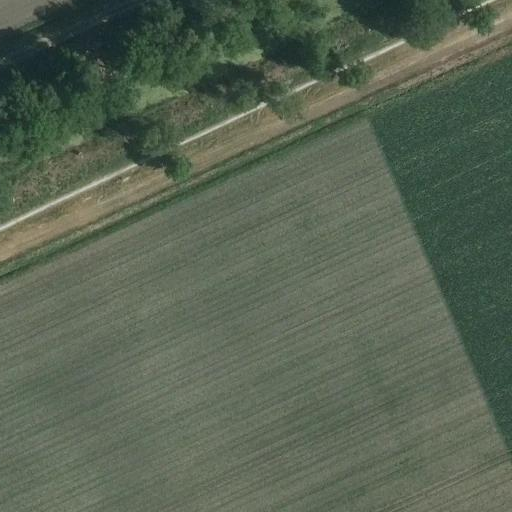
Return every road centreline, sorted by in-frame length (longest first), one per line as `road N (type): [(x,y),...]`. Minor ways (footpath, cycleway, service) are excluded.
road 1 (track): [(511,14),(0,251)]
road 2 (track): [(143,0),(0,65)]
